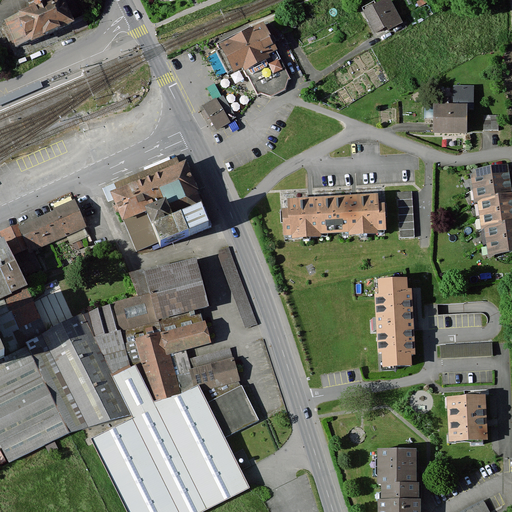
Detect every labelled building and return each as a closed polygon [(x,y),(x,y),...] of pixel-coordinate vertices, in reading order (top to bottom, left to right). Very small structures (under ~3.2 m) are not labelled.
[(72,21),(62,0),(56,0),(19,16),(19,17),(4,23),(5,25),(2,26),(16,59),(50,45),(76,34),(75,33),(90,27),(85,16),(72,21)] [(390,0),(381,0),(362,10),(374,34),(400,20),(390,0)] [(289,14),(264,27),(271,40),(296,28),(289,14)] [(250,28),(216,45),(219,51),(216,53),(228,75),(232,73),(241,68),(244,74),(246,77),(249,78),(257,94),(259,94),(271,98),(285,91),(289,81),(291,80),(277,52),(271,40),(264,27),(264,26),(252,32),(250,28)] [(454,105),(434,105),(434,133),(466,133),(466,110),(473,110),(473,86),(454,86),(454,105)] [(216,99),(201,107),(212,128),(227,120),(216,99)] [(484,116),(484,130),(498,130),(498,116),(484,116)] [(183,164),(113,191),(124,218),(147,209),(161,245),(207,227),(183,164)] [(506,164),(470,169),(476,199),(510,193),(506,164)] [(416,235),(415,190),(400,190),(400,236),(416,235)] [(511,192),(510,193),(476,199),(481,225),(511,218),(511,192)] [(376,194),(288,199),(288,209),(281,209),(283,235),(385,229),(384,204),(376,204),(376,194)] [(76,203),(2,236),(13,260),(87,228),(76,203)] [(511,252),(511,218),(481,225),(487,257),(511,252)] [(0,357),(48,333),(3,244),(0,245),(0,357)] [(229,248),(219,251),(219,258),(245,328),(256,324),(229,248)] [(102,308),(84,314),(134,415),(181,397),(169,357),(168,354),(163,336),(205,324),(200,307),(208,305),(196,262),(171,268),(170,263),(130,275),(138,297),(102,308)] [(413,365),(408,276),(373,278),(378,366),(413,365)] [(0,441),(10,461),(69,433),(134,415),(84,314),(48,333),(0,357),(0,441)] [(210,342),(205,324),(163,336),(168,354),(210,342)] [(491,344),(441,347),(441,359),(492,357),(491,344)] [(231,349),(187,360),(189,370),(234,359),(231,349)] [(234,359),(189,370),(194,391),(201,389),(239,380),(234,359)] [(242,384),(207,400),(224,435),(258,418),(242,384)] [(92,441),(128,511),(203,511),(251,488),(224,435),(207,400),(201,389),(194,391),(181,397),(134,415),(92,441)] [(480,398),(448,399),(451,444),(482,442),(480,398)] [(418,511),(418,447),(372,447),(372,511),(418,511)] [(488,511),(483,501),(462,511),(488,511)]
